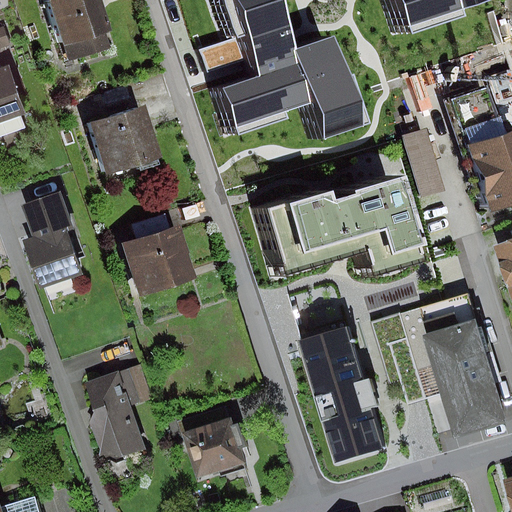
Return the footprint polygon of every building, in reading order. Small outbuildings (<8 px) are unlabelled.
[(107,0),(46,0),(68,76),(125,59),(107,0)] [(290,62),(271,0),(217,0),(251,99),(208,113),(226,175),(359,130),(337,48),(290,62)] [(491,0),(414,0),(425,27),(493,3),(491,0)] [(4,25),(0,26),(0,48),(11,44),(4,25)] [(0,130),(38,116),(18,65),(0,72),(0,130)] [(511,71),(445,96),(488,216),(511,207),(511,71)] [(162,161),(143,107),(90,125),(108,179),(162,161)] [(437,190),(420,131),(398,137),(416,197),(437,190)] [(312,185),(244,206),(262,265),(287,257),(291,270),(343,254),(351,280),(412,261),(384,173),(315,194),(312,185)] [(96,271),(69,192),(32,205),(44,240),(35,243),(50,287),(96,271)] [(198,287),(177,227),(120,247),(141,306),(198,287)] [(511,241),(503,245),(511,271),(511,241)] [(480,312),(464,266),(401,287),(416,333),(427,330),(480,312)] [(511,420),(511,405),(480,312),(427,330),(464,437),(511,420)] [(365,379),(347,321),(300,336),(338,463),(386,449),(376,415),(386,412),(375,376),(365,379)] [(157,449),(128,369),(88,384),(117,464),(157,449)] [(260,457),(245,415),(191,434),(206,476),(260,457)] [(22,511),(19,502),(0,507),(0,511),(22,511)]
